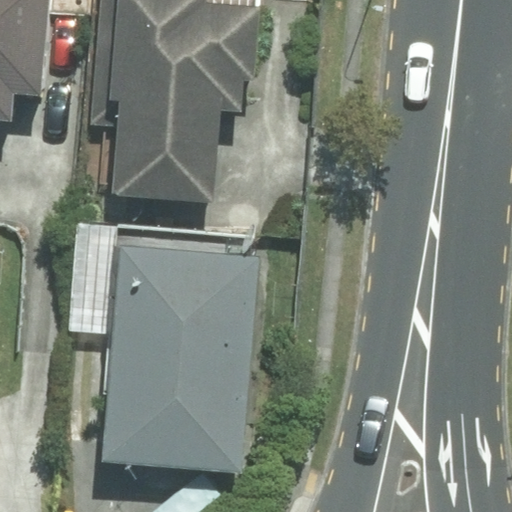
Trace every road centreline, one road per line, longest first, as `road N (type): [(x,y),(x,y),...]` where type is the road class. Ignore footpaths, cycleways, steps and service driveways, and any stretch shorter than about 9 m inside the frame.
road 1 (secondary): [(344,511),(432,252)]
road 2 (secondary): [(432,252),(472,511)]
road 3 (secondary): [(432,252),(461,0)]
